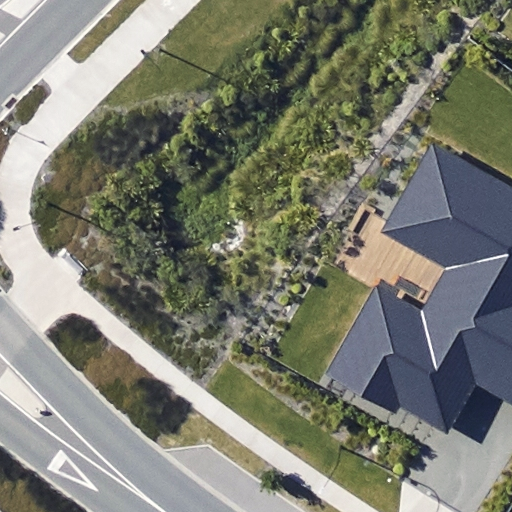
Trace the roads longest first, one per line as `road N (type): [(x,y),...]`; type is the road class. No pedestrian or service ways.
road 1 (residential): [(0,322),(71,403),(116,477)]
road 2 (residential): [(116,477),(35,439),(0,412)]
